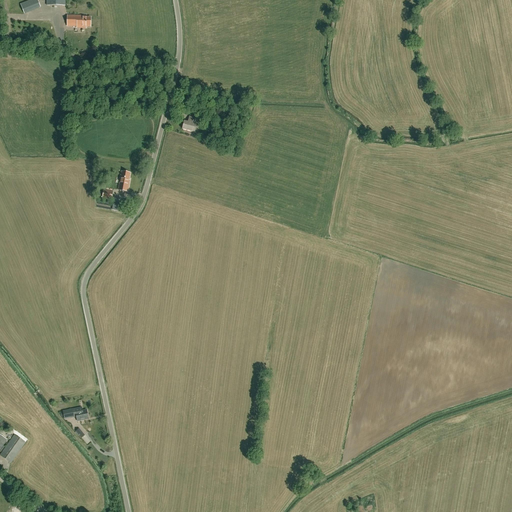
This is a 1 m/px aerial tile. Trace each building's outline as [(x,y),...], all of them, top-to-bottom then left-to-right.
[(24,14),(40,7),(37,0),(30,0),(20,4),(24,14)] [(77,28),(81,28),(86,28),(86,26),(90,27),(91,18),(84,17),(84,16),(68,16),(67,26),(77,26),(77,28)] [(54,20),(13,20),(13,28),(54,29),(54,20)] [(195,132),(198,118),(191,117),(189,122),(184,121),(182,129),(195,132)] [(125,191),(129,192),(131,180),(130,180),(131,173),(122,172),(121,178),(123,178),(122,184),(120,184),(119,190),(122,191),(125,191)] [(112,199),(113,191),(104,190),(102,198),(112,199)] [(82,408),(75,409),(63,412),(65,419),(77,416),(77,421),(88,419),(87,410),(82,411),(82,408)] [(76,432),(82,438),(85,435),(79,429),(76,432)] [(14,435),(0,455),(11,463),(25,443),(14,435)]
